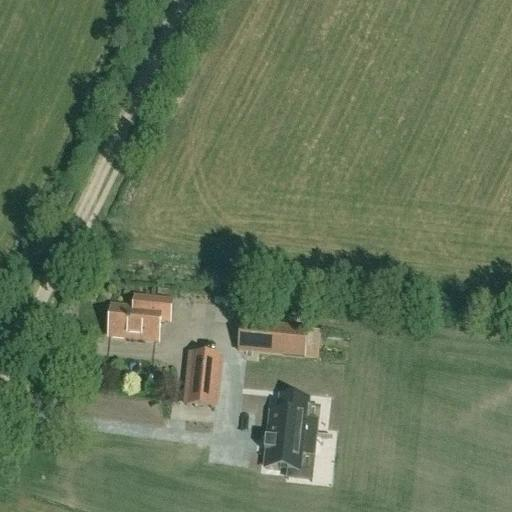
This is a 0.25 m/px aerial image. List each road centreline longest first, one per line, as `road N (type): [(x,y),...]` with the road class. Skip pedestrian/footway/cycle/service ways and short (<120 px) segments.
road 1 (track): [(68,244),(180,0)]
road 2 (unclassified): [(0,386),(68,244)]
